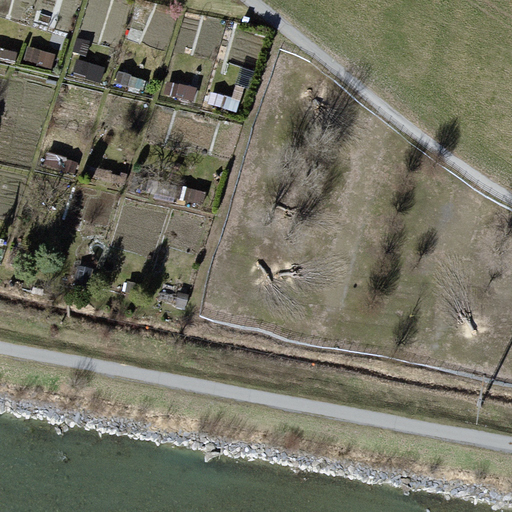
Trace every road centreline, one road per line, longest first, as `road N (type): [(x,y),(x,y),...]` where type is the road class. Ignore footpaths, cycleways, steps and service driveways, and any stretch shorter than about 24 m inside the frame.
road 1 (track): [(511,450),(0,352)]
road 2 (track): [(511,198),(347,85),(246,0)]
